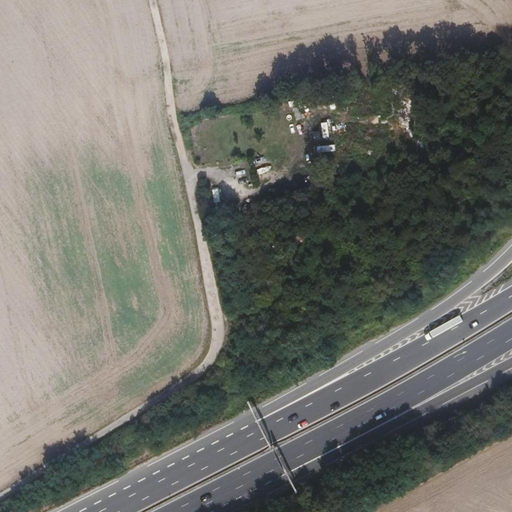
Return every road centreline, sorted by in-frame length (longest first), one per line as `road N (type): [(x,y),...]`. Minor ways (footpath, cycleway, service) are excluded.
road 1 (track): [(0,492),(204,366),(215,341),(150,0)]
road 2 (trunk): [(511,250),(488,276),(305,390),(260,430)]
road 3 (trunk): [(511,297),(260,430)]
road 4 (trunk): [(297,452),(511,331)]
road 5 (trunk): [(297,452),(423,409),(511,365)]
road 6 (trunk): [(260,430),(94,511)]
road 7 (trunk): [(185,511),(297,452)]
